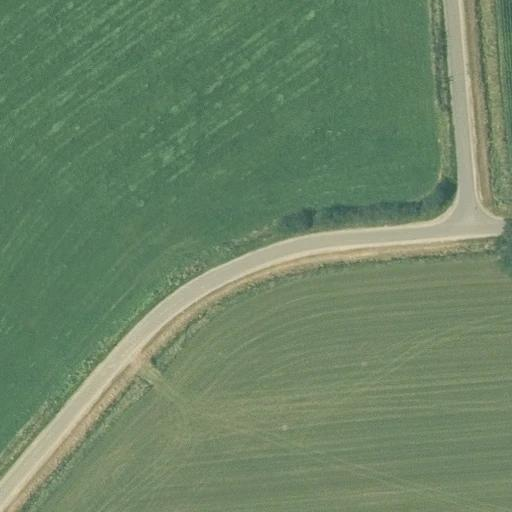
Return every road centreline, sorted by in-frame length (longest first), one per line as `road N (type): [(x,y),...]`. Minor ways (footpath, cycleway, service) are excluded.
road 1 (unclassified): [(0,496),(151,321),(218,277),(324,244),(475,231)]
road 2 (unclassified): [(475,231),(454,0)]
